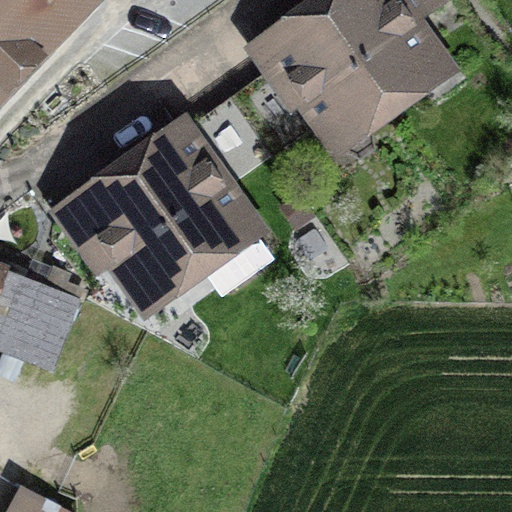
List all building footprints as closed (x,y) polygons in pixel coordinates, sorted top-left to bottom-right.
[(85,0),(0,0),(0,110),(96,10),(85,0)] [(443,0),(323,0),(295,21),(381,134),(449,84),(414,38),(452,10),(443,0)] [(318,182),(381,134),(295,21),(232,69),(249,91),(277,128),(318,182)] [(216,116),(244,153),(277,128),(249,91),(216,116)] [(244,153),(216,116),(183,141),(211,178),(244,153)] [(173,128),(105,179),(194,298),(263,246),(211,178),(183,141),(173,128)] [(130,346),(194,298),(105,179),(41,227),(130,346)]
